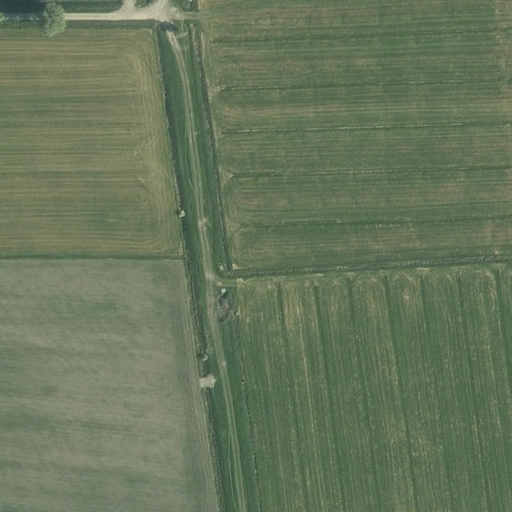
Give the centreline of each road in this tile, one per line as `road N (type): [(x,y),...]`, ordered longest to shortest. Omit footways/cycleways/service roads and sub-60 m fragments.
road 1 (track): [(168,0),(241,511)]
road 2 (unclassified): [(0,18),(171,18)]
